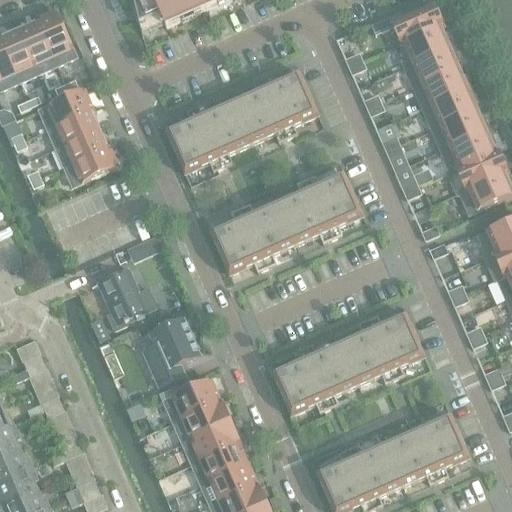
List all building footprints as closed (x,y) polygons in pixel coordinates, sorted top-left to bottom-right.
[(133,0),(142,33),(163,23),(167,32),(183,25),(180,20),(192,15),(195,20),(219,9),(217,4),(225,0),(229,0),(231,3),(239,0),(133,0)] [(406,21),(392,27),(401,46),(402,48),(400,48),(400,49),(441,31),(438,23),(440,22),(434,8),(420,15),(418,11),(405,17),(406,21)] [(47,23),(38,27),(57,70),(77,62),(57,16),(46,21),(47,23)] [(38,27),(20,35),(39,79),(57,70),(38,27)] [(441,31),(400,49),(408,68),(409,69),(405,71),(405,72),(453,51),(447,38),(445,39),(441,31)] [(20,35),(1,44),(20,87),(39,79),(20,35)] [(0,93),(1,95),(20,87),(1,44),(0,44),(0,93)] [(453,51),(405,72),(414,93),(459,73),(456,65),(459,64),(453,51)] [(347,64),(350,71),(363,66),(360,59),(347,64)] [(363,66),(350,71),(353,79),(366,73),(363,66)] [(459,73),(414,93),(423,114),(471,93),(466,80),(463,81),(459,73)] [(233,168),(229,159),(276,139),(279,147),(298,139),(294,130),(319,120),(300,77),(276,88),(272,79),(253,88),(257,96),(210,117),(206,108),(187,116),(191,125),(167,136),(186,178),(210,168),(214,176),(233,168)] [(65,88),(69,96),(79,91),(76,84),(65,88)] [(69,96),(65,88),(55,93),(58,100),(69,96)] [(471,93),(423,114),(433,135),(478,115),(474,107),(477,105),(471,93)] [(85,95),(40,115),(48,134),(92,115),(88,107),(90,106),(85,95)] [(42,108),(39,100),(28,105),(32,112),(42,108)] [(378,100),(365,106),(368,113),(381,108),(378,100)] [(32,112),(28,105),(18,109),(21,117),(32,112)] [(381,108),(368,113),(371,120),(384,115),(381,108)] [(92,115),(48,134),(57,153),(100,134),(92,115)] [(478,115),(433,135),(442,156),(490,134),(484,122),(481,123),(478,115)] [(100,134),(57,153),(65,172),(108,153),(100,134)] [(490,134),(442,156),(450,174),(451,176),(448,177),(499,155),(499,154),(496,156),(495,154),(493,148),(495,147),(490,134)] [(22,137),(12,142),(15,149),(25,144),(22,137)] [(384,148),(387,155),(400,149),(396,142),(384,148)] [(25,144),(15,149),(18,156),(28,151),(25,144)] [(400,149),(387,155),(390,162),(403,156),(400,149)] [(108,153),(65,172),(73,191),(119,171),(114,160),(112,161),(108,153)] [(499,155),(448,177),(458,199),(506,177),(502,169),(505,168),(499,155)] [(35,163),(20,169),(25,181),(39,175),(40,174),(35,163)] [(39,175),(28,179),(31,186),(42,182),(39,175)] [(506,177),(458,199),(461,198),(470,219),(511,200),(511,184),(509,185),(506,177)] [(211,237),(230,279),(255,269),(258,277),(277,269),(273,260),(320,240),(324,248),(343,240),(339,231),(363,221),(344,178),(320,189),(316,180),(297,188),(301,197),(255,218),(251,209),(232,217),(236,226),(211,237)] [(42,182),(31,186),(35,193),(45,189),(42,182)] [(402,189),(405,197),(418,191),(415,184),(402,189)] [(418,191),(405,197),(408,204),(421,198),(418,191)] [(511,226),(479,241),(488,261),(511,250),(511,226)] [(423,237),(426,245),(439,239),(436,232),(423,237)] [(160,239),(145,246),(152,260),(166,254),(160,239)] [(444,249),(431,255),(431,256),(435,264),(448,258),(445,250),(444,249)] [(489,262),(486,263),(495,283),(511,275),(511,250),(488,261),(489,262)] [(129,273),(99,287),(99,288),(112,317),(107,319),(114,334),(126,328),(126,327),(130,325),(129,323),(157,311),(149,292),(139,296),(129,273)] [(511,275),(495,283),(496,285),(498,284),(507,303),(511,300),(511,275)] [(449,296),(452,303),(465,298),(462,291),(449,296)] [(465,298),(452,303),(456,311),(468,305),(465,298)] [(359,329),(363,337),(317,358),(313,350),(294,358),(298,366),(273,377),(292,420),(317,409),(320,418),(339,409),(335,401),(382,380),(386,389),(405,380),(401,372),(425,361),(406,318),(382,329),(378,321),(359,329)] [(155,350),(161,362),(149,367),(160,392),(186,380),(181,369),(201,360),(199,355),(200,355),(197,348),(196,349),(194,345),(195,344),(193,338),(191,339),(189,335),(191,334),(188,328),(187,329),(185,324),(151,340),(155,350)] [(468,338),(471,345),(484,339),(480,332),(468,338)] [(484,339),(471,345),(474,352),(487,347),(484,339)] [(24,366),(27,374),(44,366),(40,359),(24,366)] [(44,366),(27,374),(14,379),(17,387),(47,374),(44,366)] [(486,380),(489,387),(502,381),(499,374),(486,380)] [(502,381),(489,387),(492,394),(505,388),(502,381)] [(165,396),(161,398),(164,406),(174,426),(217,407),(214,400),(218,398),(212,385),(182,398),(179,390),(165,396)] [(42,408),(45,415),(62,408),(59,401),(42,408)] [(217,407),(174,426),(183,447),(231,426),(226,414),(221,416),(217,407)] [(41,408),(28,414),(31,421),(45,415),(42,408),(41,408)] [(65,415),(62,408),(45,415),(49,423),(65,415)] [(5,416),(1,409),(0,410),(0,434),(15,428),(9,414),(5,416)] [(357,451),(338,459),(342,467),(318,478),(332,511),(356,511),(361,510),(361,511),(379,511),(384,510),(380,502),(427,481),(430,490),(449,481),(445,473),(470,462),(451,419),(427,430),(423,422),(404,430),(408,438),(361,459),(357,451)] [(231,426),(183,447),(192,468),(236,449),(232,442),(237,439),(231,426)] [(21,442),(15,428),(0,434),(0,459),(20,451),(17,444),(21,442)] [(60,449),(63,457),(80,450),(77,442),(60,449)] [(236,449),(192,468),(201,489),(248,468),(243,456),(240,458),(236,449)] [(83,457),(80,450),(63,457),(67,464),(83,457)] [(23,458),(20,451),(0,459),(0,484),(33,470),(27,456),(23,458)] [(63,457),(50,463),(53,470),(66,465),(67,464),(63,457)] [(248,468),(201,489),(210,510),(254,491),(251,483),(254,482),(248,468)] [(39,484),(33,470),(0,484),(0,503),(2,508),(38,493),(35,486),(39,484)] [(159,484),(168,505),(177,501),(180,499),(171,478),(159,484)] [(78,491),(82,499),(98,492),(95,484),(78,491)] [(78,491),(64,497),(67,505),(82,499),(78,491)] [(254,491),(210,510),(211,511),(262,511),(268,510),(263,498),(258,500),(254,491)] [(101,499),(98,492),(82,499),(85,506),(101,499)] [(41,500),(38,493),(2,508),(3,511),(51,511),(52,511),(45,498),(41,500)] [(82,499),(67,505),(70,511),(71,511),(85,506),(82,499)] [(177,501),(168,505),(171,511),(172,511),(180,509),(177,501)]
